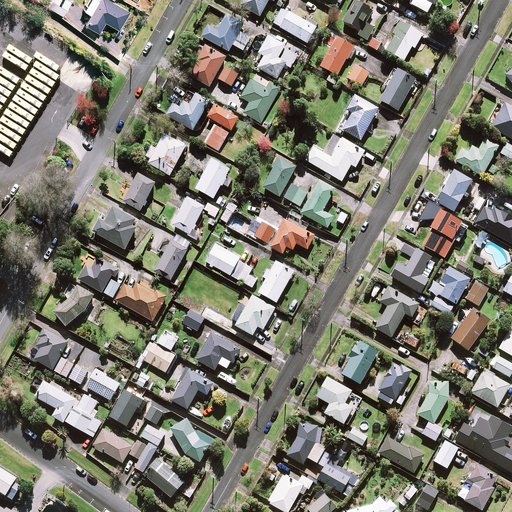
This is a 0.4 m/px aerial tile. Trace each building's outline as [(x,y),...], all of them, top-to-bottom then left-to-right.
[(70,3),(65,0),(51,0),(47,8),(62,17),(70,3)] [(128,11),(109,0),(98,0),(98,1),(96,0),(90,0),(84,11),(90,14),(84,25),(98,33),(104,22),(117,30),(128,11)] [(274,0),(241,0),(239,4),(259,16),(268,1),(273,3),(274,0)] [(370,10),(354,1),(342,22),(367,36),(372,28),(363,23),(370,10)] [(316,29),(282,9),(275,20),(281,23),(278,28),(307,45),(316,29)] [(244,24),(226,14),(216,30),(207,25),(201,37),(227,52),(244,24)] [(48,36),(26,21),(21,28),(43,43),(48,36)] [(403,61),(411,47),(414,49),(423,35),(398,21),(390,35),(393,37),(385,51),(403,61)] [(258,54),(263,57),(257,68),(277,79),(286,64),(277,59),(285,45),(269,35),(258,54)] [(354,47),(335,36),(318,66),(336,77),(354,47)] [(226,59),(205,47),(188,76),(209,88),(226,59)] [(370,74),(355,66),(347,78),(362,87),(370,74)] [(237,75),(225,68),(218,80),(230,87),(237,75)] [(415,80),(396,69),(378,101),(397,111),(415,80)] [(249,103),(243,113),(261,124),(281,90),(268,83),(265,89),(250,80),(240,98),(249,103)] [(209,102),(194,93),(188,105),(176,98),(165,116),(192,131),(209,102)] [(378,109),(355,96),(346,111),(350,113),(340,130),(359,141),(378,109)] [(511,108),(504,104),(490,129),(511,140),(511,108)] [(239,120),(213,105),(206,118),(232,133),(239,120)] [(231,135),(214,126),(204,144),(220,154),(231,135)] [(186,147),(164,134),(147,163),(169,176),(186,147)] [(498,148),(483,139),(477,150),(472,147),(468,153),(461,150),(455,161),(482,177),(498,148)] [(330,158),(313,147),(305,161),(341,182),(350,165),(354,168),(363,152),(341,140),(330,158)] [(511,158),(511,146),(505,143),(500,154),(511,160),(511,158)] [(297,167),(279,157),(261,187),(279,197),(297,167)] [(229,171),(211,160),(194,189),(213,200),(229,171)] [(475,183),(452,172),(436,203),(454,212),(463,196),(468,198),(475,183)] [(155,185),(137,174),(121,201),(140,212),(155,185)] [(335,190),(318,181),(299,213),(326,229),(332,217),(323,212),(335,190)] [(307,195),(291,185),(283,198),(300,207),(307,195)] [(489,195),(476,189),(469,202),(481,208),(476,219),(491,226),(505,199),(491,191),(489,195)] [(204,209),(186,198),(170,225),(188,236),(204,209)] [(237,207),(230,203),(221,220),(227,224),(237,207)] [(219,210),(208,204),(204,211),(215,217),(219,210)] [(138,223),(112,207),(103,222),(100,220),(92,233),(122,250),(138,223)] [(468,227),(440,211),(430,229),(432,230),(423,247),(444,258),(454,240),(459,243),(468,227)] [(254,222),(239,214),(230,228),(245,237),(254,222)] [(313,237),(284,220),(268,247),(282,255),(286,247),(292,251),(296,245),(305,251),(313,237)] [(492,226),(488,233),(497,238),(505,223),(499,220),(495,228),(492,226)] [(186,253),(169,243),(154,270),(171,279),(186,253)] [(253,266),(214,244),(205,261),(243,283),(253,266)] [(391,277),(420,294),(428,280),(427,279),(432,268),(427,265),(430,259),(405,244),(401,251),(412,258),(406,268),(398,264),(391,277)] [(91,269),(85,266),(77,279),(101,293),(115,270),(96,259),(91,269)] [(295,272),(275,261),(257,293),(276,304),(295,272)] [(468,266),(459,262),(456,268),(465,273),(468,266)] [(470,280),(448,268),(440,282),(446,285),(440,296),(456,305),(470,280)] [(511,273),(502,291),(511,296),(511,273)] [(120,284),(112,280),(104,294),(112,298),(120,284)] [(134,288),(124,283),(114,300),(152,322),(167,297),(155,290),(153,293),(137,284),(134,288)] [(488,290),(475,283),(466,299),(479,307),(488,290)] [(77,287),(71,296),(52,312),(65,327),(84,311),(93,297),(77,287)] [(419,305),(388,287),(379,302),(387,306),(374,328),(391,338),(405,315),(411,318),(419,305)] [(276,309),(251,295),(233,325),(252,336),(258,326),(264,330),(276,309)] [(194,300),(185,296),(181,306),(190,309),(194,300)] [(453,307),(435,297),(431,306),(448,316),(453,307)] [(233,321),(207,306),(202,315),(228,329),(233,321)] [(489,322),(473,309),(451,339),(467,351),(489,322)] [(204,320),(189,312),(182,324),(197,332),(204,320)] [(511,324),(498,349),(511,356),(511,324)] [(68,343),(44,329),(39,338),(41,339),(36,347),(40,349),(33,359),(52,370),(68,343)] [(240,349),(211,333),(196,359),(215,370),(222,357),(232,363),(240,349)] [(419,341),(410,336),(406,343),(415,348),(419,341)] [(378,352),(358,341),(349,357),(351,358),(342,374),(360,385),(378,352)] [(174,356),(153,344),(143,361),(164,373),(174,356)] [(511,372),(511,364),(499,357),(493,369),(509,378),(511,372)] [(73,365),(62,358),(54,371),(66,378),(73,365)] [(37,366),(30,362),(25,371),(32,375),(37,366)] [(394,363),(376,396),(391,405),(394,400),(395,401),(411,372),(394,363)] [(88,373),(76,366),(69,378),(81,385),(88,373)] [(211,383),(187,369),(169,400),(187,410),(198,390),(205,394),(211,383)] [(228,374),(217,369),(215,374),(225,379),(228,374)] [(118,385),(94,370),(84,387),(108,402),(118,385)] [(510,385),(483,370),(471,394),(497,408),(510,385)] [(149,378),(142,373),(136,383),(143,388),(149,378)] [(351,391),(327,378),(316,397),(330,405),(325,414),(344,424),(352,409),(344,404),(351,391)] [(43,381),(33,397),(55,409),(51,415),(62,422),(76,400),(43,381)] [(430,392),(417,415),(429,422),(422,434),(435,441),(442,429),(434,424),(448,398),(449,383),(430,383),(430,392)] [(143,400),(124,390),(108,416),(126,427),(143,400)] [(76,408),(74,407),(65,421),(85,433),(93,419),(91,417),(99,404),(84,395),(76,408)] [(407,399),(400,395),(395,403),(402,407),(407,399)] [(163,413),(151,406),(144,418),(155,425),(163,413)] [(511,429),(511,428),(475,408),(466,424),(464,423),(454,441),(511,472),(511,451),(506,448),(511,439),(507,437),(511,429)] [(186,421),(167,432),(184,463),(203,453),(186,421)] [(147,424),(140,436),(157,446),(164,434),(147,424)] [(322,426),(299,424),(298,435),(287,456),(303,465),(307,458),(317,463),(325,448),(320,445),(322,426)] [(131,446),(103,428),(92,446),(121,463),(131,446)] [(367,437),(353,428),(347,437),(362,446),(367,437)] [(423,456),(388,437),(378,454),(414,473),(423,456)] [(155,451),(139,440),(129,454),(139,461),(134,468),(140,473),(155,451)] [(458,448),(445,441),(434,462),(447,469),(458,448)] [(184,482),(155,459),(142,475),(171,498),(184,482)] [(335,465),(328,461),(318,480),(341,493),(350,478),(333,468),(335,465)] [(496,478),(476,466),(466,483),(472,486),(464,501),(481,511),(494,489),(491,487),(496,478)] [(313,482),(287,467),(267,502),(284,511),(288,511),(303,486),(309,489),(313,482)] [(0,493),(11,501),(20,488),(13,483),(15,480),(0,469),(0,493)] [(438,492),(426,485),(416,504),(427,510),(438,492)] [(417,490),(413,486),(405,496),(409,500),(417,490)] [(331,511),(337,507),(324,494),(316,502),(315,500),(306,509),(309,511),(331,511)] [(389,500),(387,497),(378,499),(372,505),(347,511),(346,511),(392,511),(396,508),(389,500)]
